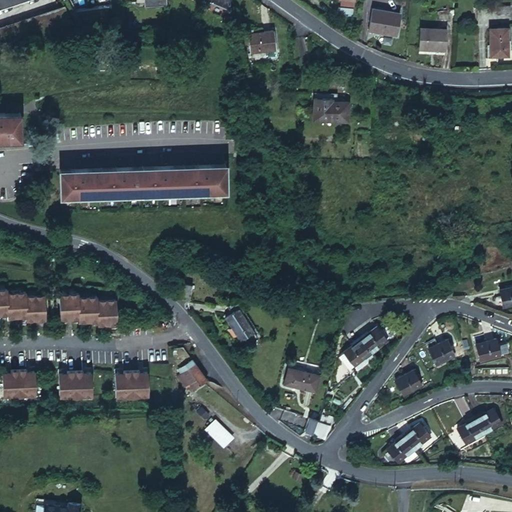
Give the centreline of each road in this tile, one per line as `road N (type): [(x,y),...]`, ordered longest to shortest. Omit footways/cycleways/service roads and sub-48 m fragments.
road 1 (tertiary): [(282,0),(389,65),(431,77),(511,79)]
road 2 (residential): [(0,220),(111,256),(195,331)]
road 3 (residential): [(351,421),(431,313),(469,311),(511,327)]
road 4 (residential): [(195,331),(163,342),(0,347)]
road 5 (residential): [(326,455),(391,476),(511,479)]
road 6 (residential): [(195,331),(257,411),(326,455)]
road 7 (residential): [(511,387),(471,388),(370,427)]
